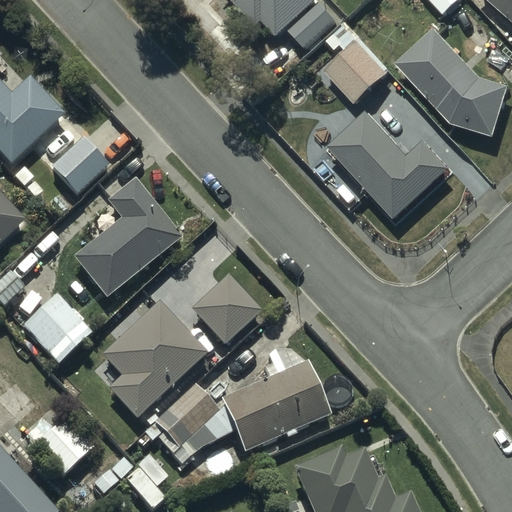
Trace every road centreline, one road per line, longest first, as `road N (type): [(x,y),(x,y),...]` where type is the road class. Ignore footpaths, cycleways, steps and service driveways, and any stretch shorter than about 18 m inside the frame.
road 1 (residential): [(401,350),(60,0)]
road 2 (residential): [(507,511),(487,470),(401,350)]
road 3 (residential): [(511,246),(401,350)]
